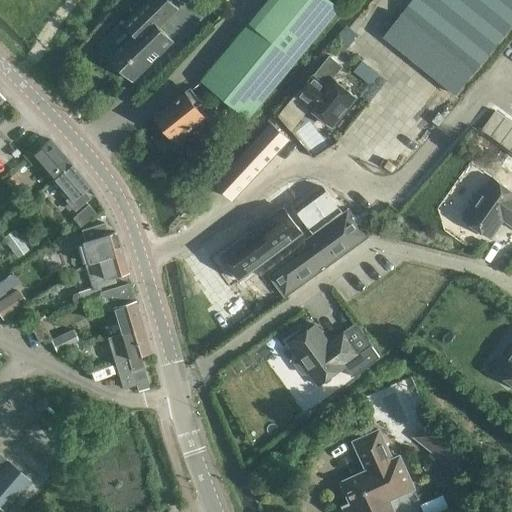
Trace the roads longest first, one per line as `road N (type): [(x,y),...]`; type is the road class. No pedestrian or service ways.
road 1 (unclassified): [(179,392),(120,199),(0,64)]
road 2 (unknown): [(88,154),(159,106),(255,0)]
road 3 (unclassified): [(179,392),(140,402),(105,396),(0,342)]
road 4 (unclassified): [(215,511),(179,392)]
